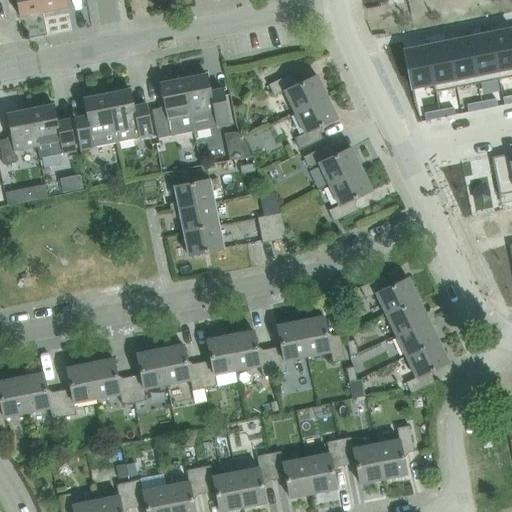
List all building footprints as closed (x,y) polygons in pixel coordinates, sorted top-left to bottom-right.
[(15,0),(19,17),(43,12),(39,0),(15,0)] [(39,0),(43,12),(66,8),(64,0),(39,0)] [(511,33),(511,29),(489,33),(499,79),(511,76),(511,33)] [(489,33),(468,37),(477,84),(499,79),(489,33)] [(468,37),(446,42),(455,88),(477,84),(468,37)] [(446,42),(425,46),(432,84),(434,92),(455,88),(446,42)] [(425,46),(403,50),(411,89),(432,84),(425,46)] [(206,74),(182,78),(190,115),(189,116),(193,132),(216,127),(229,124),(223,96),(221,84),(209,87),(206,74)] [(292,74),(268,85),(273,96),(284,91),(294,112),(326,97),(316,75),(297,84),(292,74)] [(164,107),(151,110),(157,138),(170,136),(193,132),(189,116),(190,115),(182,78),(159,83),(164,107)] [(116,143),(133,139),(152,136),(147,111),(134,113),(129,89),(106,94),(116,143)] [(80,150),(116,143),(106,94),(82,99),(87,123),(75,125),(80,150)] [(511,95),(502,98),(503,106),(511,103),(511,95)] [(326,97),(294,112),(304,134),(293,138),(299,150),(323,138),(317,128),(336,118),(326,97)] [(495,99),(481,102),(482,110),(497,107),(495,99)] [(481,102),(466,105),(468,113),(482,110),(481,102)] [(53,104),(29,109),(37,146),(60,141),(62,153),(75,151),(68,118),(56,121),(53,104)] [(453,108),(438,111),(440,118),(454,115),(453,108)] [(14,151),(37,146),(29,109),(6,114),(11,138),(0,140),(0,149),(3,165),(16,163),(14,151)] [(438,111),(424,113),(425,121),(440,118),(438,111)] [(318,163),(328,185),(361,169),(350,148),(331,157),(326,146),(302,157),(307,168),(318,163)] [(509,154),(491,158),(498,196),(511,192),(511,160),(510,161),(509,154)] [(241,174),(254,171),(253,164),(239,166),(241,174)] [(333,222),(357,211),(352,200),(371,191),(361,169),(328,185),(338,206),(328,211),(333,222)] [(63,191),(73,189),(70,177),(60,179),(63,191)] [(171,203),(173,211),(213,203),(209,179),(173,186),(177,202),(171,203)] [(8,205),(21,203),(19,192),(6,194),(8,205)] [(213,203),(173,211),(174,218),(179,217),(183,233),(218,226),(213,203)] [(280,213),(256,218),(262,243),(286,239),(280,213)] [(218,226),(183,233),(187,256),(223,249),(218,226)] [(383,276),(359,287),(365,299),(375,294),(385,315),(417,299),(407,278),(388,287),(383,276)] [(417,299),(385,315),(395,336),(432,318),(429,311),(424,314),(417,299)] [(323,316),(299,321),(306,356),(329,352),(332,363),(344,360),(339,335),(327,337),(323,316)] [(432,318),(395,336),(405,357),(438,341),(431,327),(435,325),(432,318)] [(280,346),(268,349),(274,374),(286,372),(283,361),(306,356),(299,321),(276,326),(280,346)] [(253,330),(229,335),(236,370),(259,366),(262,377),(274,374),(268,349),(257,351),(253,330)] [(210,361),(198,363),(203,389),(215,386),(213,375),(236,370),(229,335),(206,340),(210,361)] [(357,354),(354,340),(346,342),(349,355),(357,354)] [(438,341),(405,357),(415,378),(405,383),(410,394),(434,383),(429,372),(448,363),(438,341)] [(183,344),(159,349),(166,384),(189,380),(191,391),(203,389),(198,363),(187,365),(183,344)] [(140,375),(128,377),(133,403),(145,400),(143,389),(166,384),(159,349),(136,354),(140,375)] [(112,359),(89,363),(96,399),(119,394),(121,405),(133,403),(128,377),(117,379),(112,359)] [(70,389),(58,391),(63,417),(75,414),(73,403),(96,399),(89,363),(66,368),(70,389)] [(356,380),(354,367),(346,368),(349,382),(356,380)] [(42,373),(19,377),(26,413),(49,408),(51,419),(63,417),(58,391),(46,393),(42,373)] [(0,429),(5,428),(3,417),(26,413),(19,377),(0,381),(0,429)] [(305,409),(307,438),(335,436),(333,407),(305,409)] [(398,439),(375,444),(382,479),(406,475),(401,454),(413,452),(408,426),(396,428),(398,439)] [(338,440),(343,466),(355,463),(359,484),(382,479),(375,444),(352,449),(350,438),(338,440)] [(305,458),(312,493),(336,489),(331,468),(343,466),(338,440),(326,442),(328,454),(305,458)] [(268,454),(273,480),(285,477),(289,498),(312,493),(305,458),(282,463),(280,452),(268,454)] [(235,472),(242,507),(265,503),(261,482),(273,480),(268,454),(256,456),(258,468),(235,472)] [(134,463),(126,465),(128,476),(137,474),(134,463)] [(124,465),(115,467),(117,479),(126,477),(124,465)] [(210,466),(198,468),(203,494),(215,492),(218,511),(219,511),(242,507),(235,472),(212,477),(210,466)] [(165,486),(170,511),(194,511),(191,496),(203,494),(198,468),(185,470),(188,482),(165,486)] [(128,482),(133,508),(144,505),(145,511),(170,511),(165,486),(142,491),(140,480),(128,482)] [(95,500),(97,511),(121,511),(121,510),(133,508),(128,482),(116,484),(118,496),(95,500)] [(58,496),(60,511),(97,511),(95,500),(72,505),(70,494),(58,496)]
